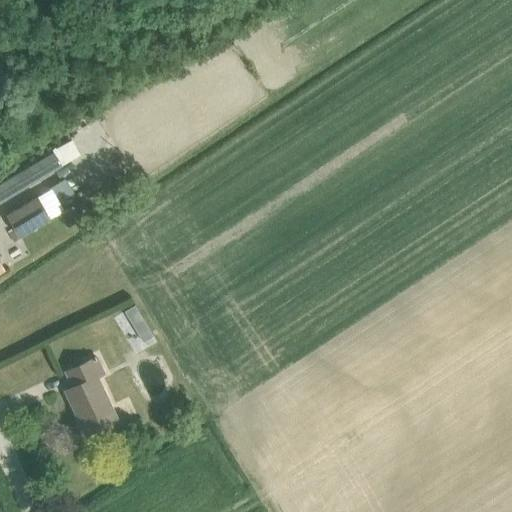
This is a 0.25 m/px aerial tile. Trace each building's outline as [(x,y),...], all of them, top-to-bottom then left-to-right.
[(0,198),(30,181),(23,169),(0,182),(0,198)] [(65,179),(49,189),(60,206),(76,196),(65,179)] [(6,216),(19,238),(49,219),(36,198),(6,216)] [(134,305),(124,311),(131,321),(141,315),(134,305)] [(65,390),(88,438),(118,423),(96,376),(103,373),(96,357),(65,371),(72,386),(65,390)]
